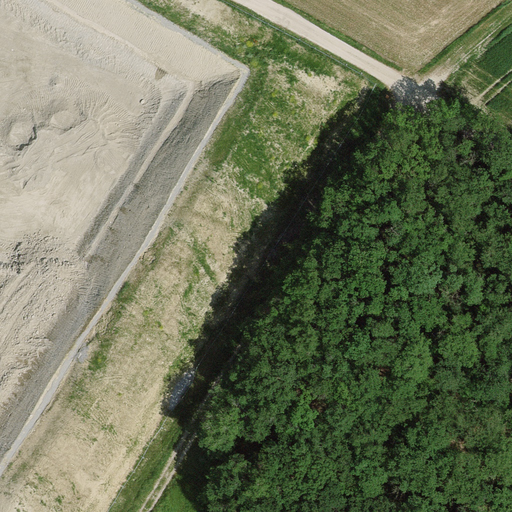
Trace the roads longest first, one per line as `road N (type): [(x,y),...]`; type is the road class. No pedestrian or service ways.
road 1 (track): [(511,14),(412,89),(147,511)]
road 2 (track): [(511,153),(249,0)]
